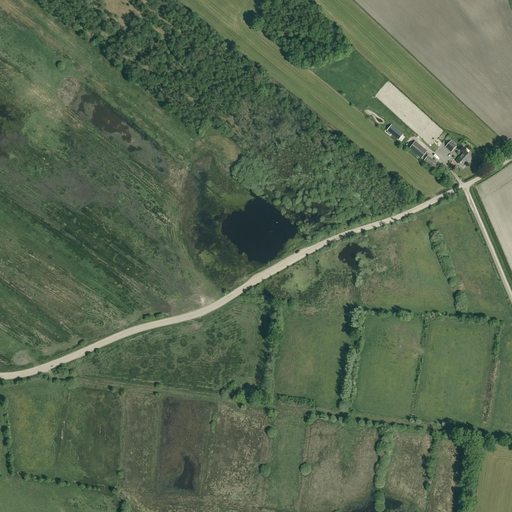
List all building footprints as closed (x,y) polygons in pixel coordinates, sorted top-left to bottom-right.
[(403,135),(396,129),(392,125),(387,131),(392,134),(398,140),(403,135)] [(451,152),(457,146),(452,141),(446,147),(451,152)] [(421,158),(427,152),(415,142),(410,149),(421,158)] [(463,167),(467,163),(466,162),(471,157),(465,151),(462,155),(456,162),(463,167)] [(436,169),(439,165),(428,156),(425,160),(436,169)]
